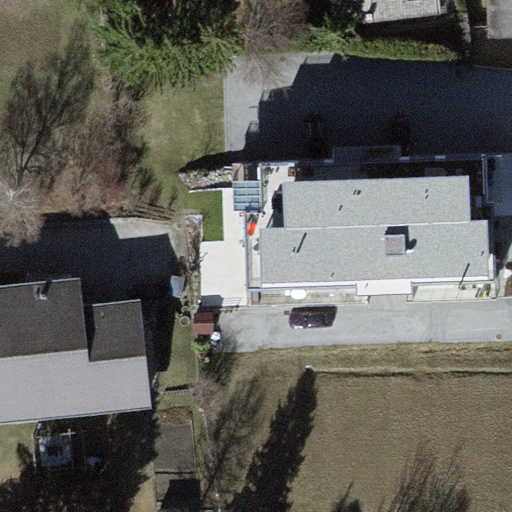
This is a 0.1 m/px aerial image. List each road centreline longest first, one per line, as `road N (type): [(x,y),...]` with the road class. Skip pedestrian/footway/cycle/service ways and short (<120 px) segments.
road 1 (residential): [(511,327),(265,336)]
road 2 (residential): [(0,248),(120,254)]
